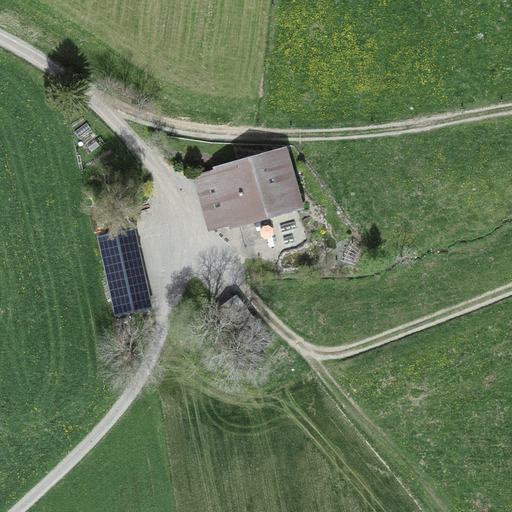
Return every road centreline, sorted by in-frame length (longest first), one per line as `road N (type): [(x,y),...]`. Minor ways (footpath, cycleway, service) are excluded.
road 1 (track): [(78,88),(168,122),(273,132),(374,129),(511,106)]
road 2 (track): [(195,231),(292,335),(324,352),(358,347),(511,287)]
